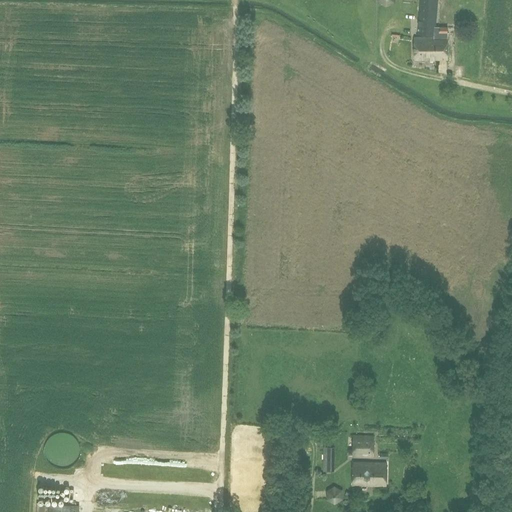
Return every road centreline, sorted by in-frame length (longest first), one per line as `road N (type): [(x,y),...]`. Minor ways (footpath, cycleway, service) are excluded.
road 1 (track): [(494,511),(499,403),(511,341)]
road 2 (track): [(105,482),(221,489),(221,511)]
